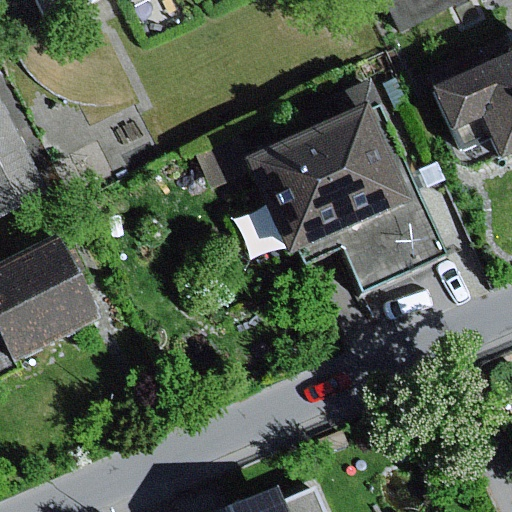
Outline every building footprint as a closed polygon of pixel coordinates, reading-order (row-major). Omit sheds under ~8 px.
[(80,11),(74,0),(35,0),(37,9),(45,29),(80,11)] [(91,0),(97,12),(121,0),(91,0)] [(386,0),(403,34),(474,0),(386,0)] [(506,166),(511,163),(511,61),(440,94),(467,154),(495,141),(506,166)] [(0,96),(0,224),(53,196),(0,96)] [(372,104),(243,163),(249,177),(286,265),(291,260),(415,201),(407,184),(372,104)] [(249,177),(243,163),(234,143),(198,160),(212,193),(249,177)] [(417,180),(407,184),(415,201),(291,260),(298,275),(339,256),(363,308),(456,264),(417,180)] [(61,241),(0,271),(0,310),(29,368),(106,329),(85,289),(61,241)] [(0,382),(29,368),(0,310),(0,382)] [(284,496),(245,511),(290,511),(289,509),(284,496)] [(326,511),(320,496),(289,509),(290,511),(326,511)]
